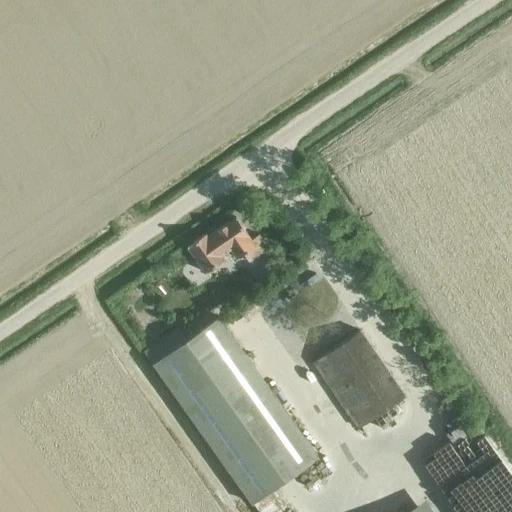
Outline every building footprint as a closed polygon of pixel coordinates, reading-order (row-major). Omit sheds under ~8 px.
[(235,217),(207,237),(204,234),(186,247),(204,273),(223,260),(220,256),(229,249),(236,258),(243,253),(248,261),(267,247),(258,233),(250,238),(235,217)] [(142,351),(251,503),(317,456),(218,316),(185,339),(176,327),(142,351)] [(312,362),(358,428),(405,396),(359,330),(312,362)] [(433,427),(447,456),(472,445),(459,415),(433,427)] [(459,511),(511,511),(511,471),(509,466),(492,477),(484,465),(455,484),(450,477),(441,483),(459,511)]
